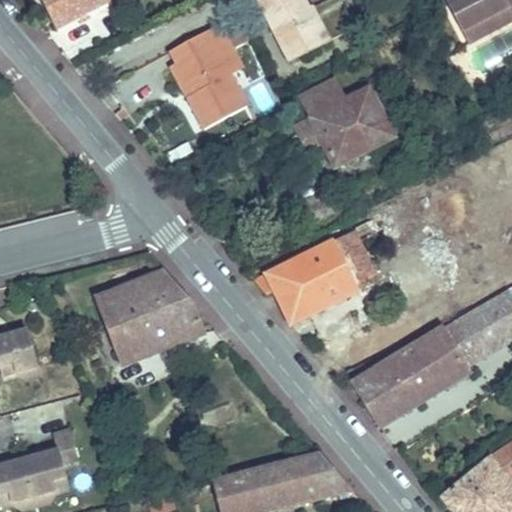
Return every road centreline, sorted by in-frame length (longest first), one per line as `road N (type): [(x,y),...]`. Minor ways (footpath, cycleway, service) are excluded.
road 1 (residential): [(151,216),(405,511)]
road 2 (residential): [(0,29),(151,216)]
road 3 (residential): [(151,216),(0,260)]
